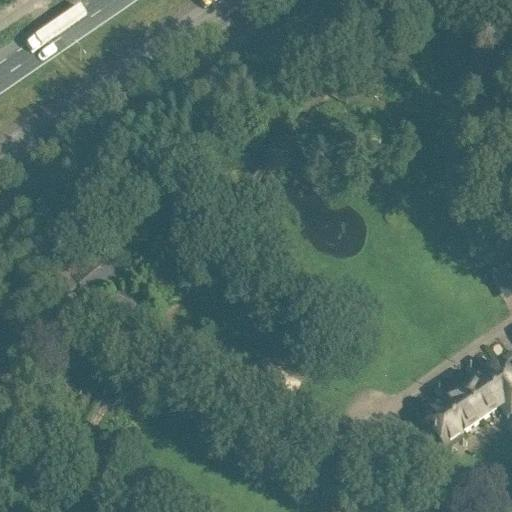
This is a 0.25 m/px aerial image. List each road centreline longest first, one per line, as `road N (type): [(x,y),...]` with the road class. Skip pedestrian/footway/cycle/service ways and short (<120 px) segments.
road 1 (primary): [(0,149),(219,0)]
road 2 (primary): [(109,0),(0,75)]
